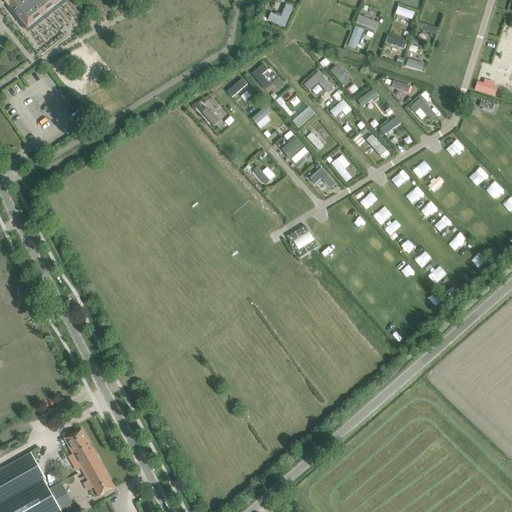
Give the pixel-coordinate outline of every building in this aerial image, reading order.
[(4,0),(6,2),(8,5),(9,5),(28,28),(62,0),(4,0)] [(286,4),(281,17),(270,12),(267,21),(284,28),(293,7),(286,4)] [(395,14),(412,20),(415,12),(398,6),(395,14)] [(296,16),(314,24),(317,17),(300,8),(296,16)] [(375,32),(378,23),(359,15),(355,24),(375,32)] [(417,29),(436,36),(438,29),(420,22),(417,29)] [(347,46),(355,49),(363,29),(355,26),(347,46)] [(386,43),(405,49),(407,41),(388,35),(386,43)] [(413,39),(407,66),(423,70),(424,63),(415,61),(420,41),(413,39)] [(443,60),(465,66),(467,57),(446,51),(443,60)] [(251,72),(263,88),(268,83),(262,75),(269,70),(263,63),(251,72)] [(344,86),(350,81),(336,65),(330,70),(344,86)] [(321,71),(305,86),(309,91),(319,83),(327,92),(334,85),(321,71)] [(55,79),(48,84),(56,96),(63,92),(55,79)] [(410,87),(394,81),(392,87),(408,93),(410,87)] [(499,85),(485,81),(484,84),(477,82),(474,90),(495,97),(499,85)] [(240,86),(252,101),(258,96),(245,82),(240,86)] [(357,103),(362,110),(378,98),(373,91),(357,103)] [(343,99),(330,111),(339,122),(353,110),(343,99)] [(421,99),(410,108),(415,113),(420,109),(431,121),(437,117),(421,99)] [(482,100),(479,107),(493,111),(495,104),(482,100)] [(299,128),(315,114),(305,103),(295,113),(298,116),(292,121),(299,128)] [(212,127),(219,122),(206,105),(199,110),(212,127)] [(396,116),(382,127),(387,133),(401,122),(396,116)] [(312,132),(306,136),(319,151),(325,146),(312,132)] [(380,156),(386,150),(371,134),(365,139),(380,156)] [(295,164),(309,151),(297,138),(282,151),(295,164)] [(345,182),(352,177),(345,168),(350,164),(343,154),(331,163),(345,182)] [(420,178),(428,170),(421,162),(413,169),(420,178)] [(265,186),(276,175),(267,166),(263,171),(258,165),(251,172),(265,186)] [(480,167),(472,175),(481,183),(489,175),(480,167)] [(330,188),(335,183),(322,168),(310,179),(315,184),(321,179),(330,188)] [(357,178),(363,174),(360,168),(354,172),(357,178)] [(434,194),(445,184),(437,175),(425,185),(434,194)] [(292,194),(295,190),(287,182),(273,195),(290,213),(301,203),(292,194)] [(414,189),(409,193),(414,200),(419,196),(414,189)] [(364,194),(357,199),(363,206),(369,201),(364,194)] [(425,195),(420,199),(428,208),(433,203),(425,195)] [(348,203),(340,211),(348,219),(356,211),(348,203)] [(426,215),(433,222),(440,214),(433,208),(426,215)] [(443,216),(436,226),(445,233),(453,223),(443,216)] [(363,232),(371,226),(364,217),(356,223),(363,232)] [(306,226),(287,237),(291,244),(289,245),(294,253),(296,252),(300,258),(318,247),(306,226)] [(376,233),(371,240),(378,247),(384,240),(376,233)] [(463,250),(467,243),(460,239),(455,246),(463,250)] [(339,247),(331,251),(334,258),(342,253),(339,247)] [(389,248),(383,256),(392,263),(398,255),(389,248)] [(367,291),(360,297),(367,306),(374,300),(367,291)] [(431,295),(424,300),(429,307),(436,302),(431,295)] [(399,340),(409,330),(403,324),(393,334),(399,340)] [(72,435),(64,439),(68,445),(73,454),(81,469),(88,481),(92,488),(94,487),(94,488),(99,496),(115,487),(93,449),(92,449),(88,442),(89,442),(82,429),(72,435)] [(29,454),(0,470),(0,504),(44,480),(29,454)] [(44,480),(0,504),(0,511),(61,511),(65,510),(53,489),(52,488),(49,490),(44,480)]
